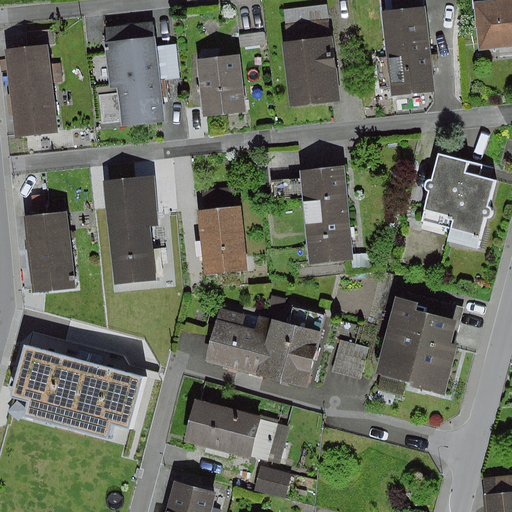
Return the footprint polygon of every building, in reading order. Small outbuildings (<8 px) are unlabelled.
[(511,4),(485,7),(488,52),(511,50),(511,4)] [(302,111),(351,104),(336,9),(287,16),(302,111)] [(402,100),(447,95),(438,11),(393,16),(402,100)] [(127,92),(130,126),(169,122),(160,29),(112,34),(118,93),(127,92)] [(63,50),(17,55),(26,135),(72,129),(63,50)] [(247,60),(207,65),(213,117),(254,112),(247,60)] [(499,205),(505,182),(475,172),(476,161),(451,153),(442,179),(432,182),(431,188),(434,196),(428,218),(463,227),(458,246),(487,253),(496,218),(500,218),(503,214),(503,209),(499,205)] [(349,170),(308,174),(316,263),(357,260),(349,170)] [(155,180),(115,183),(123,281),(163,278),(155,180)] [(249,207),(208,210),(214,273),(254,269),(249,207)] [(72,215),(31,218),(37,291),(78,287),(72,215)] [(406,306),(385,377),(452,397),(467,347),(459,345),(466,323),(406,306)] [(212,363),(313,394),(333,330),(287,315),(284,325),(271,321),(266,336),(224,323),(212,363)] [(361,369),(367,343),(344,338),(339,365),(361,369)] [(123,511),(153,374),(23,340),(0,413),(0,511),(123,511)] [(268,422),(196,404),(187,440),(260,458),(268,422)] [(297,475),(269,467),(262,491),(289,499),(297,475)] [(490,511),(511,511),(511,479),(488,482),(490,511)] [(214,511),(218,499),(183,488),(176,511),(214,511)]
